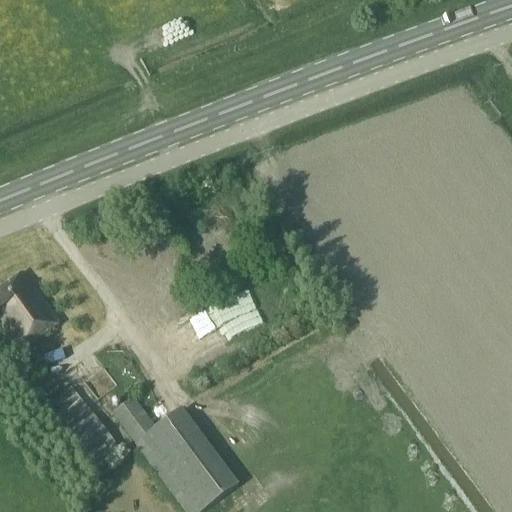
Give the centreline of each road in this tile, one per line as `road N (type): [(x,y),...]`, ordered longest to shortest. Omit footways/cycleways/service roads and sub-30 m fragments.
road 1 (unclassified): [(0,227),(511,31)]
road 2 (primary): [(0,200),(511,5)]
